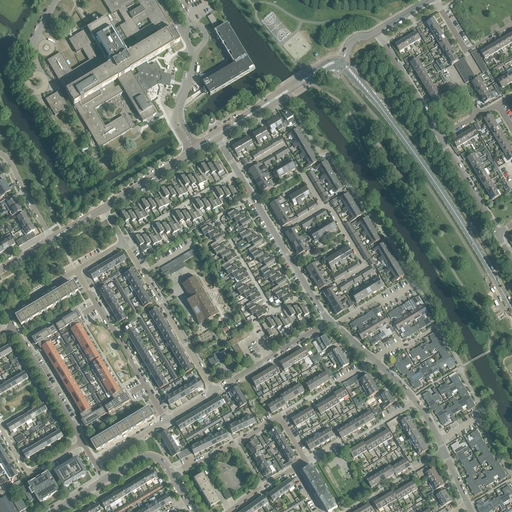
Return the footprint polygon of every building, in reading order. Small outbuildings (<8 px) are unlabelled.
[(68,108),(61,95),(66,92),(68,95),(71,102),(72,101),(100,148),(131,129),(123,116),(105,127),(94,109),(124,91),(143,122),(146,120),(146,121),(153,117),(152,117),(156,115),(152,108),(150,105),(139,87),(142,85),(146,86),(146,87),(148,90),(158,84),(162,81),(163,77),(160,74),(161,73),(155,63),(151,66),(147,65),(146,62),(170,47),(170,48),(173,46),(179,42),(177,38),(178,38),(174,32),(154,0),(98,0),(99,0),(102,0),(112,15),(118,11),(125,23),(119,27),(113,30),(106,18),(68,40),(76,53),(82,50),(89,61),(72,72),(61,53),(47,61),(62,86),(60,91),(46,100),(55,116),(68,108)] [(212,14),(208,17),(211,23),(216,21),(212,14)] [(430,29),(437,24),(434,19),(426,23),(429,28),(430,29)] [(227,24),(226,24),(214,31),(230,59),(226,62),(229,67),(202,83),(205,88),(203,89),(207,95),(209,94),(210,96),(223,88),(254,70),(254,69),(255,69),(253,65),(252,66),(235,37),(234,37),(227,24)] [(440,30),(437,24),(430,29),(429,28),(426,30),(427,32),(430,30),(432,33),(433,34),(440,30)] [(433,35),(435,38),(436,39),(443,35),(440,30),(433,34),(432,33),(429,35),(430,37),(433,35)] [(415,43),(414,43),(417,46),(418,46),(416,42),(421,39),(417,32),(411,36),(415,43)] [(446,40),(443,35),(436,39),(435,38),(432,40),(433,42),(436,40),(438,43),(439,44),(446,40)] [(415,43),(411,36),(406,39),(410,46),(409,46),(412,50),(413,49),(411,45),(414,43),(415,43)] [(502,40),(506,47),(505,48),(507,51),(509,50),(507,46),(510,44),(511,44),(507,37),(502,40)] [(410,46),(406,39),(401,42),(405,49),(404,49),(406,53),(408,52),(406,48),(409,46),(410,46)] [(449,45),(446,40),(439,44),(438,43),(435,46),(436,47),(440,45),(442,49),(442,50),(449,45)] [(502,50),(505,48),(506,47),(502,40),(496,43),(501,50),(500,51),(502,54),(504,53),(502,50)] [(405,49),(401,42),(395,45),(399,52),(404,49),(405,49)] [(496,53),(500,51),(501,50),(496,43),(491,46),(495,53),(495,54),(497,57),(498,56),(496,53)] [(452,51),(449,45),(442,50),(442,49),(438,51),(439,53),(443,51),(445,54),(445,55),(452,51)] [(491,56),(495,54),(495,53),(491,46),(486,49),(490,56),(489,57),(492,60),(493,59),(491,56)] [(490,56),(486,49),(480,53),(485,60),(484,60),(486,63),(488,62),(486,59),(489,57),(490,56)] [(456,56),(452,51),(445,55),(445,54),(441,56),(442,58),(443,57),(445,61),(448,59),(448,60),(456,56)] [(459,61),(456,56),(448,60),(448,59),(445,61),(446,63),(449,61),(452,65),(454,64),(459,61)] [(407,65),(410,63),(414,69),(421,64),(417,59),(414,61),(412,59),(406,63),(407,65)] [(417,74),(424,69),(421,64),(414,69),(417,74)] [(417,74),(420,79),(427,75),(424,69),(417,74)] [(423,84),(430,80),(427,75),(420,79),(423,84)] [(507,85),(511,82),(511,81),(508,75),(503,78),(507,85)] [(482,84),(484,82),(483,80),(481,81),(478,76),(476,78),(471,81),(472,82),(475,88),(482,84)] [(502,77),(500,78),(501,79),(498,81),(502,88),(507,85),(503,78),(502,77)] [(426,89),(433,85),(430,80),(423,84),(426,89)] [(478,93),(485,89),(482,84),(475,88),(478,93)] [(429,95),(436,90),(433,85),(426,89),(429,95)] [(489,90),(487,91),(485,89),(478,93),(477,94),(479,97),(480,96),(481,98),(488,94),(491,93),(489,90)] [(432,100),(440,96),(436,90),(429,95),(432,100)] [(485,104),(492,100),(488,94),(481,98),(485,104)] [(436,105),(443,101),(440,96),(432,100),(436,105)] [(281,112),(286,120),(284,122),(287,127),(289,126),(289,124),(291,123),(292,125),(296,123),(293,120),(294,119),(287,109),(281,112)] [(484,119),(487,124),(487,125),(494,120),(491,115),(484,119)] [(212,125),(215,123),(215,120),(213,117),(210,117),(207,119),(207,122),(209,125),(212,125)] [(279,119),(277,117),(274,119),(274,118),(272,119),(272,120),(277,128),(279,131),(284,127),(285,128),(287,127),(284,122),(281,118),(279,119)] [(271,120),(270,121),(266,123),(271,131),(270,131),(272,135),(275,133),(273,130),(277,128),(272,120),(271,120)] [(497,126),(494,120),(487,125),(487,124),(483,126),(484,128),(488,126),(490,129),(490,130),(497,126)] [(499,128),(497,126),(490,130),(490,129),(486,131),(487,133),(491,131),(493,134),(493,135),(500,131),(501,130),(499,127),(499,128)] [(258,130),(258,131),(262,138),(266,136),(268,140),(270,138),(263,127),(260,129),(259,129),(258,130)] [(474,143),(476,142),(474,138),(478,136),(474,128),(468,132),(473,139),(472,139),(474,143)] [(291,135),(293,139),(301,134),(300,132),(298,129),(287,135),(288,137),(291,135)] [(257,131),(255,132),(252,134),(259,145),(261,144),(259,141),(262,138),(258,131),(257,131)] [(493,135),(493,134),(490,137),(490,138),(494,136),(496,139),(496,140),(504,136),(500,131),(493,135)] [(473,139),(468,132),(463,135),(468,142),(467,142),(469,146),(471,145),(468,141),(472,139),(473,139)] [(301,134),(293,139),(296,143),(292,145),(294,147),(304,140),(302,137),(303,136),(302,135),(301,135),(301,134)] [(468,142),(463,135),(458,138),(462,145),(461,146),(464,149),(465,148),(463,145),(467,142),(468,142)] [(246,138),(242,140),(249,151),(251,150),(249,146),(252,144),(248,137),(247,136),(246,137),(246,138)] [(507,141),(504,136),(496,140),(496,139),(493,142),(494,143),(497,141),(499,145),(500,146),(507,141)] [(462,145),(458,138),(453,141),(457,148),(461,146),(462,145)] [(238,143),(237,143),(242,151),(245,149),(247,152),(249,151),(242,140),(239,142),(237,142),(238,143)] [(298,146),(300,150),(308,145),(307,145),(308,145),(307,143),(306,143),(304,140),(294,147),(295,148),(298,146)] [(500,147),(502,150),(503,151),(510,147),(507,141),(500,146),(499,145),(496,147),(497,149),(500,147)] [(238,153),(242,151),(237,143),(236,144),(236,143),(235,144),(235,145),(231,147),(238,157),(240,156),(238,153)] [(299,155),(300,157),(311,151),(309,148),(309,147),(308,146),(308,145),(300,150),(302,154),(299,155)] [(503,151),(502,150),(499,152),(500,154),(503,152),(505,155),(506,156),(511,152),(511,150),(510,147),(503,151)] [(305,157),(307,161),(314,156),(313,154),(311,151),(300,157),(301,159),(305,157)] [(507,158),(509,161),(511,160),(511,159),(511,152),(506,156),(505,155),(502,157),(503,159),(505,158),(506,159),(507,158)] [(467,158),(470,164),(478,159),(480,158),(477,153),(470,156),(469,154),(463,158),(464,160),(467,158)] [(315,157),(314,156),(307,161),(309,164),(305,166),(307,168),(318,162),(316,159),(316,158),(315,157)] [(285,164),(290,172),(292,171),(295,169),(289,158),(287,159),(289,162),(285,164)] [(481,165),(478,159),(470,164),(474,169),(481,165)] [(206,166),(210,172),(211,175),(216,172),(213,166),(213,165),(214,165),(212,162),(210,164),(207,165),(206,166)] [(219,162),(217,163),(214,165),(213,165),(213,166),(216,172),(218,174),(223,171),(220,165),(219,162)] [(258,162),(255,164),(256,166),(248,170),(250,174),(251,176),(251,175),(252,176),(259,171),(257,168),(260,166),(258,162)] [(319,168),(321,172),(329,167),(329,166),(328,165),(326,162),(315,168),(316,170),(319,168)] [(206,174),(210,172),(206,166),(207,165),(206,163),(204,164),(203,164),(200,166),(205,175),(206,174)] [(277,164),(284,175),(287,173),(288,174),(289,173),(289,172),(290,172),(285,164),(281,166),(279,163),(277,164)] [(284,175),(277,164),(276,166),(278,169),(274,171),(279,179),(279,178),(279,179),(281,178),(281,177),(284,175)] [(484,170),(481,165),(474,169),(477,174),(484,170)] [(200,166),(197,168),(198,169),(200,174),(202,176),(201,177),(200,177),(203,183),(208,180),(205,175),(200,166)] [(320,177),(321,179),(332,173),(330,169),(331,169),(330,168),(329,168),(329,167),(321,172),(323,175),(320,177)] [(487,175),(484,170),(477,174),(480,179),(487,175)] [(255,181),(266,175),(265,173),(261,175),(259,171),(252,176),(252,177),(251,177),(252,178),(253,178),(255,181)] [(326,179),(328,183),(335,178),(336,177),(335,176),(334,176),(332,173),(321,179),(322,181),(326,179)] [(191,186),(196,183),(193,178),(194,177),(192,174),(190,176),(187,177),(186,178),(190,184),(191,186)] [(198,186),(203,183),(200,177),(201,177),(199,174),(197,175),(194,177),(193,178),(196,183),(198,186)] [(186,175),(184,176),(180,178),(185,187),(190,184),(186,178),(187,177),(186,175)] [(258,187),(266,182),(264,179),(267,177),(266,175),(255,181),(257,185),(257,187),(258,186),(258,187)] [(490,180),(487,175),(480,179),(483,185),(490,180)] [(183,195),(188,192),(185,187),(180,178),(177,180),(178,181),(182,188),(181,189),(180,189),(183,195)] [(327,188),(328,190),(339,184),(337,180),(336,178),(336,179),(335,178),(328,183),(330,186),(327,188)] [(0,197),(5,195),(7,198),(9,197),(6,193),(10,190),(4,179),(0,181),(0,197)] [(490,180),(483,185),(486,190),(493,186),(490,180)] [(265,190),(266,192),(269,190),(268,188),(272,186),(271,184),(270,185),(268,181),(266,182),(258,187),(258,188),(259,189),(261,192),(265,190)] [(341,187),(339,184),(328,190),(329,192),(332,190),(334,194),(342,189),(341,187)] [(172,186),(170,188),(170,187),(167,189),(166,190),(170,196),(171,198),(176,195),(173,190),(174,189),(172,186)] [(178,198),(183,195),(180,189),(181,189),(179,186),(177,187),(174,189),(173,190),(176,195),(178,198)] [(227,186),(225,188),(222,189),(221,190),(224,196),(226,198),(231,196),(227,190),(228,189),(227,186)] [(238,195),(234,189),(235,189),(233,186),(231,187),(228,189),(227,190),(231,196),(232,198),(238,195)] [(496,191),(493,186),(486,190),(489,195),(488,196),(496,191)] [(165,198),(170,196),(166,190),(167,189),(166,187),(164,188),(160,190),(165,198)] [(224,196),(221,190),(222,189),(220,187),(218,188),(214,190),(219,199),(224,196)] [(300,190),(299,191),(304,198),(308,196),(310,199),(312,198),(308,193),(310,192),(308,188),(306,189),(305,187),(302,189),(301,189),(300,190)] [(168,204),(165,198),(160,190),(157,192),(162,200),(161,201),(160,201),(163,207),(168,204)] [(211,192),(212,193),(216,200),(215,201),(214,201),(218,207),(223,204),(221,201),(222,200),(221,199),(220,199),(219,199),(214,190),(211,192)] [(300,200),(304,198),(299,191),(299,190),(297,191),(297,192),(294,194),(301,205),(302,204),(300,200)] [(491,198),(493,201),(500,196),(496,191),(488,196),(490,199),(491,198)] [(299,206),(301,205),(294,194),(291,196),(290,196),(289,196),(289,197),(288,197),(293,205),(297,203),(299,206)] [(341,206),(343,204),(351,199),(350,197),(348,194),(340,198),(339,196),(330,202),(332,204),(337,201),(338,202),(339,202),(341,206)] [(272,210),(272,211),(280,206),(278,203),(281,201),(280,199),(279,197),(276,199),(277,201),(269,205),(271,208),(271,209),(272,210)] [(152,210),(157,207),(153,202),(154,201),(153,198),(151,200),(150,199),(148,201),(146,202),(150,208),(152,210)] [(153,202),(157,207),(158,210),(163,207),(160,201),(161,201),(159,198),(157,199),(154,201),(153,202)] [(207,198),(205,200),(202,201),(201,202),(204,208),(206,210),(211,207),(207,202),(208,201),(207,198)] [(213,198),(211,199),(208,201),(207,202),(211,207),(212,210),(218,207),(214,201),(215,201),(213,198)] [(10,209),(18,205),(14,199),(4,205),(8,211),(10,209)] [(140,202),(145,210),(150,208),(146,202),(148,201),(146,199),(144,200),(140,202)] [(200,199),(198,200),(194,202),(199,211),(204,208),(201,202),(202,201),(200,199)] [(342,209),(343,211),(354,205),(352,202),(353,201),(352,200),(351,200),(351,199),(343,204),(346,208),(342,209)] [(137,204),(138,205),(140,209),(141,209),(142,212),(141,213),(140,213),(143,219),(148,216),(145,210),(140,202),(137,204)] [(192,204),(192,205),(196,212),(195,213),(194,213),(198,219),(203,216),(199,211),(194,202),(192,204)] [(18,205),(10,209),(8,211),(11,217),(21,211),(18,205)] [(348,211),(350,215),(358,210),(357,210),(358,210),(357,208),(356,208),(354,205),(343,211),(345,213),(348,211)] [(282,210),(280,206),(272,211),(273,211),(272,211),(273,213),(274,213),(276,216),(287,210),(285,208),(282,210)] [(233,211),(227,215),(231,220),(233,218),(239,215),(238,214),(237,211),(235,209),(233,211)] [(126,210),(124,212),(120,214),(125,222),(130,220),(127,214),(128,213),(126,210)] [(132,222),(137,219),(133,213),(134,213),(133,210),(131,211),(128,213),(127,214),(130,220),(132,222)] [(137,211),(134,213),(133,213),(137,219),(138,222),(143,219),(140,213),(141,213),(139,210),(137,211)] [(186,222),(191,219),(187,214),(188,213),(187,210),(185,212),(185,211),(182,213),(181,214),(184,220),(186,222)] [(193,210),(191,211),(188,213),(187,214),(191,219),(192,222),(198,219),(194,213),(195,213),(193,210)] [(279,221),(279,222),(287,217),(284,213),(288,211),(287,210),(276,216),(278,219),(277,220),(278,221),(279,221)] [(358,211),(358,210),(350,215),(352,218),(349,220),(350,222),(361,216),(359,213),(359,212),(358,211)] [(179,222),(184,220),(181,214),(182,213),(180,211),(178,212),(174,214),(179,222)] [(236,223),(239,222),(245,218),(244,217),(242,214),(241,212),(238,214),(239,215),(233,218),(236,223)] [(16,217),(20,223),(27,219),(24,213),(16,217)] [(172,216),(173,217),(176,224),(175,225),(174,225),(178,231),(183,228),(179,222),(174,214),(172,216)] [(245,218),(239,222),(242,226),(250,221),(248,218),(247,216),(244,217),(245,218)] [(289,221),(287,217),(279,222),(280,224),(282,227),(286,225),(287,226),(297,220),(295,217),(289,221)] [(330,222),(326,225),(331,232),(332,232),(333,231),(336,229),(330,218),(328,219),(330,222)] [(370,223),(369,221),(367,218),(356,224),(357,226),(360,224),(363,228),(370,223)] [(23,229),(31,225),(27,219),(20,223),(23,229)] [(236,230),(239,235),(245,231),(245,230),(244,229),(246,228),(251,225),(252,224),(250,222),(250,221),(242,226),(236,230)] [(166,234),(171,231),(167,226),(169,225),(167,222),(165,223),(162,225),(161,226),(164,232),(166,234)] [(167,226),(171,231),(173,234),(178,231),(174,225),(175,225),(174,222),(172,223),(171,223),(169,225),(167,226)] [(160,223),(158,224),(155,226),(160,234),(164,232),(161,226),(162,225),(160,223)] [(331,232),(326,225),(323,227),(321,223),(319,225),(325,235),(329,234),(331,233),(330,233),(331,232)] [(370,223),(363,228),(365,232),(361,233),(363,235),(374,229),(372,226),(372,225),(371,224),(370,223)] [(31,225),(23,229),(22,230),(25,236),(27,235),(30,240),(33,239),(35,237),(32,232),(34,231),(31,225)] [(204,236),(207,234),(213,231),(212,230),(211,227),(210,227),(209,225),(206,226),(207,227),(201,231),(204,236)] [(320,238),(321,239),(322,238),(322,237),(325,235),(319,225),(317,226),(319,229),(315,231),(320,239),(320,238)] [(160,234),(155,226),(154,226),(152,228),(153,229),(157,236),(155,237),(154,237),(158,243),(159,245),(160,244),(159,242),(163,240),(160,234)] [(288,238),(288,239),(296,234),(294,231),(297,229),(296,227),(285,233),(287,237),(287,239),(288,238)] [(212,230),(213,231),(207,234),(210,239),(213,237),(219,234),(218,233),(216,230),(215,228),(212,230)] [(242,240),(245,238),(251,235),(250,234),(249,231),(248,231),(247,229),(245,230),(245,231),(239,235),(242,240)] [(367,235),(369,239),(377,234),(376,234),(377,234),(376,232),(375,232),(374,229),(363,235),(364,237),(367,235)] [(319,239),(320,239),(315,231),(312,233),(310,230),(308,231),(311,236),(310,237),(309,235),(307,235),(311,241),(311,240),(313,242),(314,241),(315,243),(318,241),(320,240),(319,239)] [(219,234),(213,237),(216,242),(224,237),(222,233),(221,231),(218,233),(219,234)] [(251,235),(245,238),(248,243),(251,242),(257,238),(256,237),(254,234),(253,232),(250,234),(251,235)] [(140,234),(138,236),(134,238),(143,252),(148,249),(146,246),(141,238),(142,237),(140,234)] [(147,234),(145,235),(142,237),(141,238),(146,246),(151,243),(148,237),(149,237),(147,234)] [(154,234),(152,235),(149,237),(148,237),(151,243),(153,246),(158,243),(154,237),(155,237),(154,234)] [(298,238),(296,234),(288,239),(289,240),(288,240),(289,241),(290,241),(292,244),(302,238),(301,236),(298,238)] [(378,236),(378,235),(377,235),(377,234),(369,239),(371,242),(368,244),(369,246),(370,246),(372,248),(374,246),(373,244),(380,240),(378,237),(378,236)] [(4,239),(5,241),(9,248),(15,244),(9,235),(4,238),(5,239),(4,239)] [(251,242),(254,246),(262,241),(260,237),(259,235),(256,237),(257,238),(251,242)] [(224,237),(216,242),(210,245),(213,251),(219,247),(219,246),(218,245),(224,241),(226,240),(224,237)] [(304,240),(302,238),(292,244),(294,248),(293,248),(294,250),(295,249),(295,250),(302,245),(300,242),(304,240)] [(9,248),(5,241),(0,243),(0,246),(3,252),(3,251),(6,250),(7,251),(10,249),(9,248)] [(248,250),(251,255),(257,251),(257,250),(259,249),(258,247),(262,245),(264,244),(262,241),(254,246),(248,250)] [(376,245),(378,247),(373,250),(374,252),(376,250),(378,254),(379,253),(387,249),(387,248),(386,246),(384,243),(381,245),(380,243),(376,245)] [(216,256),(219,254),(225,251),(224,249),(222,247),(221,245),(219,246),(219,247),(213,251),(216,256)] [(306,253),(310,251),(308,247),(305,249),(302,245),(295,250),(295,251),(296,252),(298,255),(305,251),(306,253)] [(342,250),(346,258),(350,256),(352,259),(354,258),(347,247),(344,249),(343,249),(342,249),(342,250)] [(222,259),(225,257),(231,254),(230,253),(228,250),(227,248),(224,249),(225,251),(219,254),(222,259)] [(254,260),(257,258),(263,255),(262,254),(261,251),(260,251),(259,249),(257,250),(257,251),(251,255),(254,260)] [(378,259),(379,261),(390,254),(388,251),(389,250),(388,249),(387,249),(379,253),(382,257),(378,259)] [(343,260),(346,258),(342,250),(341,250),(339,251),(336,253),(343,264),(345,263),(343,260)] [(231,254),(225,257),(228,262),(236,257),(234,253),(233,251),(230,253),(231,254)] [(260,263),(263,262),(269,258),(268,257),(266,254),(265,252),(262,254),(263,255),(257,258),(260,263)] [(116,256),(120,263),(126,260),(121,253),(116,256)] [(331,257),(335,264),(339,262),(341,265),(343,264),(336,253),(333,255),(332,255),(331,256),(331,257)] [(392,257),(390,254),(379,261),(381,263),(384,261),(386,264),(394,260),(393,259),(394,259),(393,257),(392,257)] [(269,258),(263,262),(266,266),(274,261),(272,257),(271,255),(268,257),(269,258)] [(116,256),(110,260),(115,267),(120,263),(116,256)] [(228,262),(222,265),(225,270),(231,267),(230,266),(230,265),(236,261),(238,260),(236,257),(228,262)] [(332,266),(335,264),(331,257),(330,257),(329,257),(328,258),(325,260),(332,271),(334,270),(332,266)] [(110,260),(105,263),(109,270),(115,267),(110,260)] [(385,270),(386,272),(397,265),(395,262),(395,261),(394,260),(386,264),(388,268),(385,270)] [(260,269),(263,275),(269,271),(269,270),(268,269),(274,265),(276,264),(274,261),(266,266),(260,269)] [(309,273),(309,274),(317,269),(315,265),(318,264),(317,262),(306,268),(308,271),(307,272),(308,273),(309,273)] [(105,263),(100,266),(104,273),(107,272),(108,274),(111,272),(109,270),(105,263)] [(233,264),(230,266),(231,267),(225,270),(228,275),(231,274),(237,270),(236,269),(234,266),(234,267),(233,264)] [(390,272),(393,275),(400,271),(400,270),(400,268),(399,268),(397,265),(386,272),(387,274),(390,272)] [(94,270),(98,277),(104,273),(100,266),(94,270)] [(240,270),(239,268),(236,269),(237,270),(231,274),(234,279),(237,277),(243,274),(242,273),(240,270)] [(269,270),(269,271),(263,275),(266,280),(269,278),(275,275),(274,274),(272,271),(271,269),(269,270)] [(310,276),(312,279),(323,273),(322,271),(319,273),(317,269),(309,274),(310,276)] [(93,280),(98,277),(94,270),(89,273),(93,280)] [(124,278),(126,277),(128,280),(135,276),(131,270),(122,276),(124,278)] [(243,274),(237,277),(240,282),(248,277),(246,273),(245,271),(242,273),(243,274)] [(400,271),(393,275),(395,279),(391,281),(393,283),(404,276),(402,273),(402,272),(401,271),(400,271)] [(274,274),(275,275),(269,278),(272,283),(275,281),(281,278),(280,277),(278,274),(277,272),(274,274)] [(324,275),(323,273),(312,279),(314,282),(314,283),(315,284),(316,285),(323,280),(321,276),(324,275)] [(275,281),(278,286),(286,281),(284,277),(283,275),(280,277),(281,278),(275,281)] [(131,286),(138,281),(135,276),(128,280),(131,286)] [(377,280),(373,282),(378,290),(379,290),(380,289),(383,287),(377,276),(375,277),(377,280)] [(197,322),(199,325),(203,323),(218,314),(195,277),(183,284),(182,285),(183,287),(190,299),(186,302),(195,317),(197,322)] [(234,285),(237,290),(243,287),(242,286),(242,285),(248,281),(248,280),(250,280),(248,277),(240,282),(234,285)] [(325,286),(326,288),(331,286),(329,284),(330,284),(329,282),(325,284),(323,280),(316,285),(316,287),(317,287),(319,290),(325,286)] [(134,291),(141,287),(138,281),(131,286),(134,291)] [(278,286),(272,289),(275,294),(281,291),(281,290),(280,289),(282,287),(286,285),(288,284),(286,281),(278,286)] [(377,290),(378,290),(373,282),(370,285),(368,281),(366,283),(372,293),(376,291),(376,292),(378,291),(377,290)] [(63,300),(77,291),(72,283),(58,292),(63,300)] [(366,287),(362,289),(367,297),(367,296),(368,297),(369,296),(369,295),(372,293),(366,283),(364,284),(366,287)] [(240,295),(243,294),(249,290),(248,289),(246,286),(245,284),(242,286),(243,287),(237,290),(240,295)] [(102,295),(109,291),(111,290),(109,287),(107,288),(106,286),(99,290),(102,295)] [(331,286),(326,288),(328,290),(323,293),(325,297),(326,298),(326,299),(334,294),(332,291),(335,289),(334,287),(332,288),(331,286)] [(134,291),(138,296),(145,292),(141,287),(134,291)] [(248,289),(249,290),(243,294),(246,299),(249,297),(255,294),(254,293),(252,290),(251,288),(248,289)] [(278,300),(281,298),(287,294),(286,293),(284,290),(283,288),(281,290),(281,291),(275,294),(278,300)] [(357,288),(355,289),(361,300),(365,298),(367,297),(366,297),(367,297),(362,289),(359,291),(357,288)] [(358,302),(361,300),(355,289),(353,290),(355,293),(351,296),(356,303),(357,303),(358,302)] [(105,301),(112,297),(114,296),(113,293),(111,294),(109,291),(102,295),(105,301)] [(252,302),(259,298),(260,297),(258,293),(256,291),(254,293),(255,294),(249,297),(252,302)] [(49,308),(63,300),(58,292),(44,300),(49,308)] [(148,298),(145,292),(138,296),(141,302),(148,298)] [(286,293),(287,294),(281,298),(284,303),(293,298),(290,294),(289,292),(286,293)] [(336,298),(334,294),(326,299),(327,299),(326,300),(327,301),(328,301),(330,304),(341,298),(339,296),(336,298)] [(116,299),(114,300),(112,297),(105,301),(109,306),(116,302),(118,301),(116,299)] [(260,297),(259,298),(252,302),(246,305),(249,310),(255,307),(254,306),(254,304),(260,300),(262,299),(260,297)] [(418,313),(426,309),(423,305),(418,308),(416,304),(421,301),(418,297),(416,298),(415,298),(412,299),(411,300),(410,301),(418,313)] [(141,302),(144,307),(151,303),(148,298),(141,302)] [(342,300),(341,298),(330,304),(332,307),(331,308),(332,309),(333,309),(333,310),(341,305),(338,302),(342,300)] [(35,317),(49,308),(44,300),(30,308),(35,317)] [(411,307),(413,311),(408,314),(411,318),(418,314),(418,313),(410,301),(409,301),(408,302),(405,304),(403,306),(406,310),(411,307)] [(116,302),(109,306),(112,312),(119,308),(116,302)] [(249,310),(252,315),(255,314),(261,310),(260,309),(258,306),(257,304),(254,306),(255,307),(249,310)] [(285,309),(291,317),(295,314),(292,309),(293,308),(291,305),(289,307),(289,306),(285,309)] [(296,306),(293,308),(292,309),(295,314),(297,317),(302,314),(298,308),(299,308),(298,305),(296,306)] [(304,317),(309,314),(305,308),(306,308),(305,305),(302,306),(299,308),(298,308),(302,314),(304,317)] [(343,309),(341,305),(333,310),(334,312),(336,315),(347,309),(346,307),(343,309)] [(411,318),(408,314),(404,317),(401,313),(406,310),(403,306),(401,307),(398,308),(397,308),(396,309),(396,310),(403,322),(411,318)] [(258,319),(266,313),(264,309),(264,310),(263,307),(260,309),(261,310),(255,314),(258,319)] [(372,311),(379,324),(387,320),(385,316),(380,319),(377,315),(382,312),(379,307),(377,309),(377,308),(374,310),(372,310),(372,311)] [(35,317),(30,308),(16,317),(21,325),(35,317)] [(112,312),(115,317),(122,313),(119,308),(112,312)] [(153,319),(160,315),(156,309),(154,310),(153,309),(151,310),(152,312),(149,314),(153,319)] [(288,319),(286,319),(285,320),(289,326),(294,323),(291,317),(285,309),(283,310),(284,312),(288,319)] [(426,309),(418,313),(418,314),(426,326),(427,327),(428,326),(428,325),(431,323),(433,322),(430,317),(427,319),(425,315),(428,313),(426,309)] [(395,325),(393,326),(394,328),(396,327),(403,322),(396,310),(395,310),(393,310),(393,311),(390,313),(391,313),(388,315),(391,319),(396,316),(398,320),(393,323),(395,325)] [(375,322),(370,325),(372,329),(379,324),(372,311),(371,312),(371,311),(369,312),(370,312),(367,314),(367,315),(365,316),(367,321),(372,318),(375,322)] [(71,330),(70,330),(71,330),(80,325),(81,324),(79,319),(80,318),(79,319),(76,313),(62,321),(62,320),(61,320),(62,321),(55,325),(59,331),(61,334),(63,333),(61,330),(69,325),(71,330)] [(125,318),(122,313),(115,317),(118,323),(125,318)] [(418,319),(420,323),(415,326),(418,331),(421,329),(421,330),(424,328),(426,327),(425,327),(426,326),(418,314),(411,318),(413,322),(418,319)] [(163,320),(160,315),(153,319),(156,324),(163,320)] [(370,325),(365,327),(363,324),(367,321),(365,316),(362,317),(359,319),(359,318),(357,319),(358,320),(357,320),(365,333),(372,329),(370,325)] [(275,326),(272,321),(273,320),(271,317),(269,318),(266,321),(271,329),(275,326)] [(277,329),(282,326),(279,320),(280,320),(278,317),(276,318),(273,320),(272,321),(275,326),(277,329)] [(282,326),(284,329),(289,326),(285,320),(286,319),(285,317),(283,318),(280,320),(279,320),(282,326)] [(127,327),(124,329),(127,334),(134,330),(136,329),(135,326),(132,327),(131,325),(132,324),(137,321),(136,318),(125,324),(127,327)] [(411,329),(408,325),(413,322),(411,318),(403,322),(411,335),(412,335),(413,335),(413,334),(416,332),(418,331),(415,326),(411,329)] [(166,326),(163,320),(156,324),(159,330),(166,326)] [(362,340),(367,337),(365,333),(357,320),(356,320),(355,321),(352,323),(352,324),(350,325),(353,330),(357,327),(360,331),(357,332),(358,333),(355,334),(357,336),(359,335),(362,340)] [(388,337),(390,336),(389,336),(392,334),(392,333),(395,332),(392,327),(387,330),(384,326),(389,324),(387,320),(379,324),(387,337),(388,337)] [(264,324),(262,325),(266,332),(265,332),(269,338),(274,335),(271,329),(266,321),(265,321),(263,323),(264,324)] [(411,335),(403,322),(396,327),(398,331),(403,328),(405,332),(401,335),(403,339),(406,338),(409,337),(411,336),(411,335)] [(385,339),(387,338),(387,337),(379,324),(372,329),(375,332),(379,330),(382,333),(377,336),(380,341),(382,340),(385,338),(385,339)] [(82,329),(80,325),(71,330),(73,335),(71,336),(82,329)] [(57,332),(53,326),(46,330),(46,331),(33,339),(36,344),(35,345),(36,345),(37,344),(40,349),(50,342),(49,343),(47,338),(54,334),(56,337),(59,335),(57,332)] [(162,335),(169,331),(166,326),(159,330),(162,335)] [(74,341),(85,334),(82,329),(71,336),(74,341)] [(373,346),(375,345),(378,343),(377,342),(380,341),(377,336),(372,339),(370,335),(375,332),(372,329),(365,333),(367,337),(372,346),(373,346)] [(127,334),(130,340),(137,336),(134,330),(127,334)] [(173,337),(169,331),(162,335),(166,341),(173,337)] [(77,345),(88,339),(85,334),(74,341),(76,340),(79,344),(76,345),(77,345)] [(427,345),(429,349),(441,342),(439,339),(440,338),(439,337),(437,334),(430,338),(433,343),(429,345),(428,344),(427,345)] [(140,341),(137,336),(130,340),(133,345),(140,341)] [(325,336),(320,339),(320,338),(319,339),(318,336),(314,339),(319,347),(328,341),(325,336)] [(176,342),(173,337),(166,341),(169,346),(176,342)] [(229,342),(232,347),(237,344),(240,342),(237,337),(229,342)] [(79,350),(91,343),(88,339),(77,345),(79,350)] [(137,351),(144,346),(140,341),(133,345),(137,351)] [(331,346),(328,341),(319,347),(322,352),(326,349),(331,346)] [(50,342),(40,349),(42,348),(44,352),(53,347),(50,342)] [(179,347),(176,342),(169,346),(172,352),(179,347)] [(443,345),(441,342),(429,349),(429,350),(431,353),(433,352),(433,351),(436,349),(437,352),(438,351),(440,354),(446,350),(444,347),(445,346),(444,345),(443,345)] [(82,355),(93,348),(91,343),(79,350),(82,349),(84,353),(82,355)] [(427,357),(424,353),(429,350),(429,349),(427,345),(426,343),(422,345),(422,344),(421,345),(421,346),(418,348),(425,360),(429,358),(428,356),(427,357)] [(8,346),(3,349),(7,355),(12,352),(8,346)] [(137,351),(140,356),(147,352),(144,346),(137,351)] [(47,357),(56,352),(53,347),(44,352),(47,357)] [(182,353),(179,347),(172,352),(175,357),(182,353)] [(85,359),(96,353),(93,348),(82,355),(85,359)] [(308,356),(303,348),(298,351),(303,359),(308,356)] [(334,358),(342,353),(339,348),(333,351),(332,351),(332,352),(328,355),(329,357),(332,355),(334,358)] [(421,363),(425,360),(418,348),(414,350),(414,349),(413,350),(413,351),(410,353),(414,359),(419,356),(421,360),(420,361),(421,363)] [(218,362),(222,360),(223,361),(229,357),(225,350),(219,354),(218,352),(213,355),(214,357),(208,361),(212,367),(218,363),(218,362)] [(437,363),(438,365),(451,358),(449,354),(449,353),(448,353),(446,350),(440,354),(442,359),(438,361),(438,360),(436,361),(437,363)] [(298,351),(294,354),(298,362),(303,359),(298,351)] [(59,356),(56,352),(47,357),(50,362),(59,356)] [(147,352),(140,356),(143,362),(150,357),(147,352)] [(88,364),(99,357),(96,353),(85,359),(88,364)] [(186,358),(182,353),(175,357),(179,363),(186,358)] [(337,364),(345,359),(342,353),(334,358),(337,364)] [(294,354),(289,357),(293,365),(298,362),(294,354)] [(61,361),(59,356),(50,362),(53,366),(61,361)] [(315,365),(319,362),(322,360),(320,356),(312,361),(315,365)] [(396,365),(398,368),(410,361),(407,357),(406,358),(407,359),(403,361),(400,356),(393,360),(395,363),(394,363),(395,365),(396,365)] [(143,362),(146,367),(153,363),(150,357),(143,362)] [(289,357),(284,360),(289,368),(293,365),(289,357)] [(189,364),(186,358),(179,363),(182,368),(189,364)] [(438,365),(441,369),(443,368),(442,367),(446,364),(449,369),(456,365),(454,362),(453,360),(453,361),(451,358),(438,365)] [(91,364),(94,369),(92,370),(92,371),(103,364),(100,359),(91,364)] [(342,368),(342,369),(343,368),(349,364),(345,359),(337,364),(339,367),(336,368),(337,371),(342,368)] [(426,362),(433,374),(437,372),(437,373),(439,372),(438,371),(441,369),(438,365),(437,363),(432,366),(430,362),(431,361),(430,359),(426,362)] [(279,363),(284,371),(289,368),(284,360),(279,363)] [(55,371),(64,365),(61,361),(53,366),(55,371)] [(412,365),(410,361),(398,368),(400,371),(399,372),(400,374),(401,373),(403,376),(406,374),(409,372),(406,367),(410,365),(411,366),(412,365)] [(430,376),(433,374),(426,362),(422,364),(423,366),(424,365),(425,367),(423,368),(423,369),(420,370),(422,372),(423,374),(425,378),(428,382),(430,381),(429,378),(430,377),(430,376)] [(153,363),(146,367),(150,373),(157,368),(153,363)] [(106,369),(103,364),(92,371),(94,375),(106,369)] [(192,369),(189,364),(182,368),(185,373),(192,369)] [(58,375),(67,370),(64,365),(55,371),(58,375)] [(275,365),(270,368),(275,376),(279,373),(275,365)] [(150,373),(153,378),(160,374),(157,368),(150,373)] [(270,368),(265,371),(270,379),(275,376),(270,368)] [(106,369),(94,375),(97,380),(108,373),(106,369)] [(70,375),(67,370),(58,375),(61,380),(70,375)] [(419,372),(415,375),(412,370),(409,372),(406,374),(408,377),(407,377),(408,379),(409,378),(411,382),(423,374),(422,372),(420,370),(419,371),(419,372)] [(265,371),(261,374),(265,382),(270,379),(265,371)] [(28,379),(24,373),(19,376),(22,382),(28,379)] [(111,378),(108,373),(97,380),(100,385),(111,378)] [(319,376),(324,384),(329,381),(324,373),(319,376)] [(449,376),(453,384),(449,386),(448,385),(447,386),(449,390),(461,383),(459,380),(460,379),(459,378),(455,373),(449,376)] [(163,379),(160,374),(153,378),(156,383),(163,379)] [(261,374),(256,377),(260,385),(265,382),(261,374)] [(423,378),(424,379),(425,378),(423,374),(411,382),(413,385),(412,385),(413,387),(413,386),(415,390),(422,386),(419,381),(423,378)] [(362,380),(359,381),(361,384),(362,383),(364,386),(362,386),(362,387),(373,380),(372,380),(371,378),(370,376),(369,376),(369,375),(366,377),(365,377),(364,378),(362,380)] [(22,382),(19,376),(14,379),(17,385),(22,382)] [(315,379),(319,386),(324,384),(319,376),(315,379)] [(74,381),(71,377),(62,382),(65,387),(74,381)] [(253,389),(255,388),(260,385),(256,377),(251,380),(252,382),(250,383),(253,389)] [(100,385),(103,389),(114,382),(111,378),(100,385)] [(12,388),(17,385),(14,379),(8,382),(12,388)] [(156,383),(159,389),(166,385),(163,379),(156,383)] [(202,386),(198,379),(193,382),(197,389),(202,386)] [(315,389),(319,386),(315,379),(310,381),(315,389)] [(372,381),(373,380),(362,387),(364,389),(365,388),(367,391),(376,386),(376,385),(375,385),(374,384),(375,383),(373,381),(372,381)] [(68,391),(77,386),(74,381),(65,387),(68,391)] [(304,383),(310,392),(315,389),(310,381),(306,384),(305,383),(304,383)] [(3,385),(7,391),(12,388),(8,382),(3,385)] [(114,382),(103,389),(106,394),(117,387),(114,382)] [(197,389),(193,382),(187,386),(191,393),(197,389)] [(453,392),(457,390),(460,395),(466,391),(464,388),(465,387),(464,386),(463,386),(461,383),(449,390),(452,394),(453,393),(453,392)] [(299,395),(304,392),(299,384),(294,387),(299,395)] [(447,386),(446,384),(442,386),(440,387),(438,389),(442,396),(446,393),(447,396),(448,395),(449,397),(448,397),(449,399),(453,396),(452,394),(449,390),(447,386)] [(79,391),(77,386),(68,391),(70,396),(79,391)] [(191,393),(187,386),(182,389),(186,396),(191,393)] [(376,393),(379,392),(378,391),(379,391),(377,388),(377,389),(376,387),(376,386),(367,391),(369,394),(367,395),(369,398),(375,394),(376,394),(376,393)] [(108,393),(111,397),(120,392),(119,392),(117,387),(106,394),(108,393)] [(237,387),(230,391),(233,397),(240,393),(237,387)] [(289,390),(294,398),(299,395),(294,387),(289,390)] [(339,391),(344,399),(348,396),(344,388),(339,391)] [(186,396),(182,389),(176,392),(180,399),(186,396)] [(108,413),(115,409),(115,410),(115,409),(128,401),(125,395),(126,394),(125,394),(124,395),(121,390),(119,392),(120,392),(111,397),(112,397),(114,401),(106,406),(105,403),(102,404),(104,407),(108,413)] [(285,393),(289,401),(294,398),(289,390),(285,393)] [(79,391),(70,396),(73,401),(82,395),(79,391)] [(334,394),(335,396),(335,395),(339,401),(344,399),(339,391),(334,394)] [(425,400),(427,403),(440,396),(437,392),(436,393),(436,394),(432,397),(429,391),(423,395),(424,398),(424,399),(425,400)] [(466,391),(460,395),(463,400),(459,402),(458,401),(456,402),(459,406),(471,399),(469,395),(470,395),(469,394),(468,394),(466,391)] [(180,399),(176,392),(171,395),(175,402),(180,399)] [(388,392),(377,399),(378,401),(382,399),(384,402),(391,398),(388,392)] [(236,402),(243,398),(240,393),(233,397),(236,402)] [(285,404),(285,403),(289,401),(285,393),(280,396),(281,398),(285,404)] [(85,400),(82,395),(73,401),(76,405),(85,400)] [(171,395),(165,399),(169,406),(175,402),(171,395)] [(335,395),(335,396),(330,398),(335,406),(340,403),(339,401),(335,395)] [(440,400),(440,401),(442,400),(440,396),(427,403),(429,407),(430,409),(430,408),(432,411),(434,410),(439,407),(436,402),(440,400)] [(221,400),(220,398),(214,401),(218,408),(224,405),(221,400)] [(247,404),(243,398),(236,402),(239,408),(247,404)] [(281,398),(276,400),(281,408),(286,405),(285,403),(285,404),(281,398)] [(330,398),(326,401),(330,409),(335,406),(330,398)] [(391,398),(384,402),(385,405),(382,407),(384,410),(394,403),(391,398)] [(456,413),(457,414),(458,413),(458,412),(461,410),(459,406),(456,402),(454,398),(450,401),(451,402),(452,402),(454,406),(450,409),(451,411),(453,415),(456,413)] [(474,403),(473,402),(471,399),(459,406),(461,410),(462,412),(464,411),(462,408),(466,405),(469,410),(476,407),(474,403)] [(85,400),(76,405),(79,410),(88,405),(85,400)] [(276,400),(272,403),(276,411),(281,408),(276,400)] [(218,408),(214,401),(209,404),(213,411),(218,408)] [(326,401),(321,404),(326,412),(330,409),(326,401)] [(271,414),(276,411),(272,403),(267,406),(271,414)] [(38,407),(41,414),(43,415),(45,414),(44,412),(47,410),(43,404),(38,407)] [(207,415),(207,414),(213,411),(209,404),(203,407),(207,415)] [(321,404),(316,407),(321,415),(326,412),(321,404)] [(90,409),(88,405),(79,410),(81,414),(80,415),(80,416),(90,409)] [(90,409),(80,416),(82,420),(81,421),(82,421),(85,426),(99,418),(99,419),(99,418),(106,414),(102,408),(100,405),(98,407),(100,409),(92,414),(90,410),(90,409)] [(439,418),(451,411),(450,409),(448,407),(447,408),(447,409),(443,411),(440,406),(439,407),(434,410),(435,413),(436,415),(437,415),(439,418)] [(33,411),(36,417),(41,414),(38,407),(33,411)] [(203,407),(198,411),(202,418),(205,416),(206,418),(209,416),(207,414),(207,415),(203,407)] [(311,408),(306,411),(310,418),(315,415),(311,408)] [(138,426),(140,425),(153,417),(148,409),(133,417),(138,426)] [(27,414),(31,420),(32,422),(34,421),(33,418),(36,417),(33,411),(27,414)] [(196,421),(202,418),(198,411),(192,414),(196,421)] [(310,418),(306,411),(301,414),(306,421),(310,418)] [(370,422),(375,419),(371,411),(366,414),(370,422)] [(441,423),(442,423),(443,426),(450,422),(447,417),(451,415),(452,416),(453,415),(451,411),(439,418),(441,421),(440,422),(441,423)] [(27,414),(22,417),(26,423),(31,420),(27,414)] [(196,421),(192,414),(187,417),(191,424),(196,421)] [(301,424),(306,421),(301,414),(296,416),(301,424)] [(366,425),(370,422),(366,414),(361,417),(366,425)] [(245,419),(249,426),(255,423),(251,416),(245,419)] [(301,424),(296,416),(292,419),(296,427),(301,424)] [(17,420),(21,426),(26,423),(22,417),(17,420)] [(124,434),(130,430),(138,426),(133,417),(119,426),(124,434)] [(181,420),(185,428),(191,424),(187,417),(181,420)] [(361,428),(366,425),(361,417),(356,420),(361,428)] [(413,423),(413,422),(412,422),(409,418),(409,417),(405,420),(402,421),(400,423),(398,424),(402,429),(403,428),(413,423)] [(243,429),(249,426),(245,419),(240,421),(243,429)] [(17,420),(12,423),(16,429),(21,426),(17,420)] [(176,424),(180,431),(185,428),(181,420),(176,424)] [(356,430),(361,428),(356,420),(352,423),(356,430)] [(238,432),(243,429),(240,421),(234,424),(238,432)] [(13,433),(12,431),(16,429),(12,423),(6,426),(10,432),(11,434),(13,433)] [(351,433),(356,430),(352,423),(347,426),(351,433)] [(414,425),(413,424),(413,423),(403,428),(407,434),(416,428),(414,425)] [(232,434),(238,432),(234,424),(228,427),(232,434)] [(110,443),(112,441),(124,434),(119,426),(105,434),(110,443)] [(347,436),(351,433),(347,426),(342,428),(347,436)] [(270,431),(273,436),(280,433),(276,427),(270,431)] [(347,436),(342,428),(337,431),(342,439),(347,436)] [(407,434),(410,439),(420,433),(419,433),(418,433),(418,432),(418,431),(416,428),(407,434)] [(334,436),(330,429),(325,432),(330,439),(334,436)] [(383,433),(388,441),(393,438),(388,430),(383,433)] [(59,431),(54,434),(57,440),(63,437),(59,431)] [(170,436),(167,431),(159,435),(163,441),(170,436)] [(224,431),(219,434),(222,441),(228,438),(224,431)] [(482,439),(480,435),(480,434),(479,434),(477,431),(470,435),(473,440),(469,442),(469,441),(467,442),(470,446),(482,439)] [(325,442),(330,439),(325,432),(320,435),(325,442)] [(273,436),(276,442),(283,438),(280,433),(273,436)] [(379,436),(383,443),(388,441),(383,433),(379,436)] [(420,433),(410,439),(413,445),(423,439),(421,435),(420,436),(419,434),(420,434),(420,433)] [(49,437),(52,443),(57,440),(54,434),(49,437)] [(96,451),(102,447),(110,443),(105,434),(91,443),(96,451)] [(217,444),(222,441),(219,434),(213,437),(217,444)] [(325,442),(320,435),(315,437),(320,445),(325,442)] [(163,441),(166,446),(173,442),(170,436),(163,441)] [(374,439),(379,446),(383,443),(379,436),(374,439)] [(49,437),(43,440),(47,446),(52,443),(49,437)] [(211,447),(217,444),(213,437),(207,439),(211,447)] [(315,448),(320,445),(315,437),(311,440),(315,448)] [(41,442),(38,443),(42,449),(47,446),(43,440),(42,438),(40,440),(41,442)] [(286,443),(283,438),(276,442),(279,447),(286,443)] [(205,450),(211,447),(207,439),(201,442),(205,450)] [(369,441),(374,449),(379,446),(374,439),(369,441)] [(413,445),(416,450),(426,444),(425,444),(424,442),(425,442),(423,439),(413,445)] [(485,443),(484,441),(484,442),(482,439),(470,446),(472,450),(474,449),(473,448),(477,445),(480,450),(486,446),(485,443)] [(311,440),(306,443),(310,451),(315,448),(311,440)] [(368,450),(369,452),(374,449),(369,441),(365,444),(368,450)] [(173,442),(166,446),(169,452),(176,447),(173,442)] [(199,452),(205,450),(201,442),(196,445),(199,452)] [(256,447),(253,442),(246,446),(249,451),(256,447)] [(365,444),(364,442),(359,445),(363,453),(368,450),(365,444)] [(456,454),(468,447),(465,443),(464,444),(464,445),(460,447),(457,442),(451,446),(453,449),(452,450),(453,451),(454,451),(456,454)] [(38,443),(33,446),(37,453),(42,449),(38,443)] [(279,447),(282,452),(289,448),(286,443),(279,447)] [(416,450),(420,455),(429,450),(428,450),(426,445),(426,444),(416,450)] [(199,452),(196,445),(190,448),(194,455),(199,452)] [(363,453),(359,445),(354,448),(359,456),(363,453)] [(33,446),(28,450),(31,456),(37,453),(33,446)] [(488,449),(486,446),(480,450),(483,455),(479,458),(478,456),(476,457),(479,462),(491,454),(489,451),(490,451),(489,449),(488,450),(488,449)] [(172,457),(176,455),(180,453),(176,447),(169,452),(172,457)] [(256,447),(249,451),(252,456),(259,452),(256,447)] [(459,459),(460,462),(467,458),(464,454),(467,452),(466,452),(468,451),(469,452),(470,451),(468,447),(456,454),(458,458),(457,458),(458,460),(459,459)] [(282,452),(285,457),(292,453),(289,448),(282,452)] [(354,448),(349,451),(354,459),(359,456),(354,448)] [(31,456),(28,450),(22,453),(26,459),(31,456)] [(259,452),(252,456),(256,461),(262,457),(264,456),(263,454),(261,455),(259,452)] [(291,461),(295,459),(292,453),(285,457),(288,462),(283,465),(281,462),(279,464),(282,470),(293,464),(291,461)] [(0,456),(0,459),(2,463),(8,459),(5,454),(0,456)] [(491,465),(496,462),(494,459),(495,459),(494,457),(493,458),(491,454),(479,462),(481,466),(483,465),(482,463),(486,461),(489,466),(491,465)] [(262,457),(256,461),(259,466),(265,462),(262,457)] [(463,467),(465,470),(477,463),(475,458),(473,459),(474,461),(470,463),(467,458),(460,462),(462,465),(461,465),(462,466),(462,467),(463,467)] [(2,463),(5,468),(11,464),(8,459),(2,463)] [(55,471),(54,472),(63,487),(64,486),(65,487),(66,487),(67,487),(68,486),(68,485),(68,484),(72,482),(73,482),(74,483),(77,481),(76,480),(77,480),(77,479),(81,477),(82,477),(83,477),(84,477),(84,476),(85,475),(85,474),(76,459),(75,459),(74,459),(73,459),(72,459),(72,460),(72,461),(72,462),(67,465),(64,466),(59,469),(58,469),(57,469),(56,469),(56,470),(55,470),(55,471)] [(411,467),(406,459),(401,462),(406,470),(411,467)] [(489,471),(488,472),(490,476),(502,469),(500,466),(501,465),(500,464),(499,464),(497,461),(496,462),(491,465),(494,470),(490,472),(489,471)] [(265,462),(259,466),(262,472),(268,468),(265,462)] [(401,473),(406,470),(401,462),(396,465),(401,473)] [(472,476),(472,477),(476,474),(473,469),(477,466),(478,468),(480,467),(477,463),(465,470),(467,473),(466,474),(467,475),(468,475),(470,478),(472,476)] [(5,468),(8,473),(14,470),(11,464),(5,468)] [(392,468),(395,474),(396,476),(401,473),(396,465),(392,468)] [(268,468),(262,472),(265,477),(272,473),(271,473),(274,471),(271,466),(269,468),(268,468)] [(312,486),(321,481),(313,466),(303,472),(312,486)] [(391,477),(395,474),(392,468),(391,466),(386,469),(391,477)] [(423,469),(421,470),(424,475),(426,474),(429,480),(438,475),(434,469),(431,471),(428,466),(423,469)] [(386,469),(381,472),(386,480),(391,477),(386,469)] [(490,476),(493,480),(494,482),(495,481),(493,478),(497,476),(500,481),(507,477),(505,474),(506,473),(505,472),(504,472),(502,469),(490,476)] [(8,473),(11,479),(18,475),(14,470),(8,473)] [(490,476),(488,472),(487,470),(482,473),(483,474),(485,474),(487,478),(482,481),(480,477),(478,478),(479,479),(475,481),(472,477),(472,476),(470,478),(465,480),(467,484),(466,484),(467,485),(468,485),(470,488),(482,481),(485,485),(486,487),(489,485),(489,486),(490,485),(494,482),(493,480),(490,476)] [(156,477),(152,471),(147,474),(151,481),(156,477)] [(31,497),(34,496),(38,502),(41,500),(42,501),(48,498),(47,498),(47,497),(49,496),(50,496),(50,497),(56,493),(55,492),(58,490),(53,482),(51,483),(49,480),(51,479),(47,472),(42,475),(43,477),(33,482),(33,481),(28,484),(30,488),(28,490),(29,492),(25,494),(30,503),(33,500),(31,497)] [(381,482),(386,480),(381,472),(376,475),(381,482)] [(142,477),(146,484),(151,481),(147,474),(142,477)] [(211,488),(202,474),(193,480),(202,494),(211,488)] [(376,475),(372,478),(376,485),(381,482),(376,475)] [(441,480),(438,475),(429,480),(431,483),(429,485),(430,486),(432,485),(441,480)] [(137,480),(141,487),(146,484),(142,477),(137,480)] [(367,480),(371,488),(376,485),(372,478),(367,480)] [(137,480),(132,483),(136,490),(141,487),(137,480)] [(289,480),(283,484),(288,490),(294,487),(289,480)] [(444,485),(441,480),(432,485),(434,488),(432,490),(433,491),(426,496),(427,498),(433,495),(437,493),(436,491),(444,485)] [(321,481),(312,486),(320,500),(329,494),(321,481)] [(483,486),(485,485),(482,481),(470,488),(472,492),(471,492),(472,493),(473,493),(475,496),(481,492),(478,487),(482,485),(483,486)] [(408,485),(413,492),(418,490),(413,482),(408,485)] [(133,492),(136,490),(132,483),(126,486),(130,493),(131,495),(133,493),(133,492)] [(278,487),(283,494),(288,490),(283,484),(278,487)] [(413,492),(408,485),(403,488),(408,495),(413,492)] [(126,486),(121,490),(125,496),(130,493),(126,486)] [(505,495),(501,498),(500,496),(499,497),(501,501),(511,494),(511,491),(511,490),(511,489),(510,489),(509,486),(502,490),(505,495)] [(278,487),(273,491),(278,498),(283,494),(278,487)] [(219,502),(215,495),(211,488),(202,494),(206,501),(210,508),(219,502)] [(399,490),(403,498),(408,495),(403,488),(399,490)] [(120,499),(125,496),(121,490),(116,493),(120,499)] [(397,499),(398,501),(403,498),(399,490),(394,493),(398,499),(397,499)] [(160,495),(162,499),(166,505),(171,502),(169,499),(172,498),(168,491),(165,493),(167,496),(164,497),(162,494),(160,495)] [(268,495),(273,502),(278,498),(273,491),(268,495)] [(448,496),(445,491),(441,493),(439,491),(437,493),(433,495),(435,499),(437,497),(440,501),(448,496)] [(388,494),(393,502),(397,499),(398,499),(394,493),(393,492),(388,494)] [(116,493),(111,496),(115,502),(120,499),(116,493)] [(329,494),(320,500),(327,511),(331,511),(338,508),(329,494)] [(384,497),(388,505),(393,502),(388,494),(384,497)] [(505,503),(509,501),(511,506),(511,505),(511,494),(501,501),(504,506),(505,505),(505,503)] [(110,506),(115,502),(111,496),(106,499),(110,506)] [(258,500),(262,507),(269,502),(266,498),(265,499),(263,496),(258,500)] [(452,502),(448,496),(440,501),(441,504),(439,506),(441,508),(443,507),(452,502)] [(0,500),(0,511),(20,511),(22,511),(24,511),(25,511),(24,510),(26,509),(27,509),(21,499),(14,503),(12,501),(9,503),(5,497),(0,500)] [(379,500),(383,508),(388,505),(384,497),(379,500)] [(494,500),(491,502),(493,506),(495,508),(500,505),(502,509),(501,510),(502,511),(506,509),(504,506),(501,501),(499,497),(495,499),(495,498),(493,499),(494,500)] [(106,499),(100,502),(104,509),(107,507),(108,509),(111,507),(110,506),(106,499)] [(162,499),(157,502),(161,508),(166,505),(162,499)] [(258,500),(252,504),(257,510),(262,507),(258,500)] [(379,500),(374,503),(379,511),(383,508),(379,500)] [(486,507),(483,502),(476,506),(478,509),(478,511),(479,510),(480,511),(483,511),(493,506),(491,502),(490,502),(489,500),(487,501),(489,503),(490,504),(486,507)] [(161,508),(157,502),(154,503),(152,501),(150,503),(155,511),(161,508)] [(149,506),(146,508),(148,511),(154,511),(155,511),(150,503),(148,504),(149,506)]
